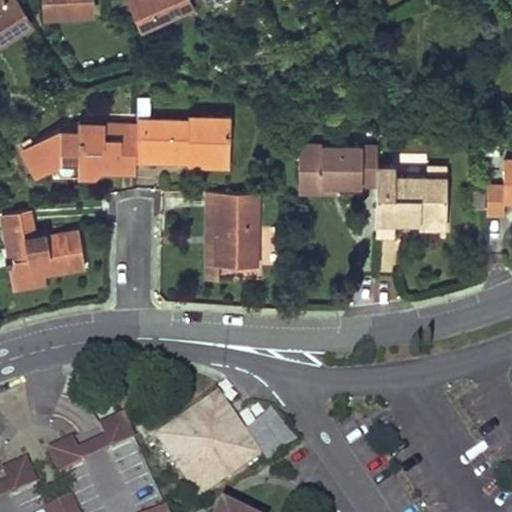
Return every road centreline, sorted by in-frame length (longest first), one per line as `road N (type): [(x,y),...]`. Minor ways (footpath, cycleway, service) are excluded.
road 1 (residential): [(181,342),(331,377),(397,374),(511,342)]
road 2 (residential): [(511,298),(377,336),(181,342)]
road 3 (residential): [(0,363),(133,338)]
